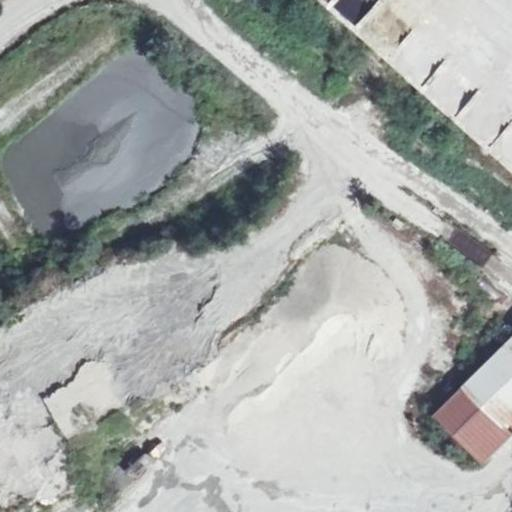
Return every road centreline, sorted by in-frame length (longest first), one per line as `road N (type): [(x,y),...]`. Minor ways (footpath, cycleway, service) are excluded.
road 1 (unknown): [(215,0),(338,133)]
road 2 (track): [(427,0),(338,133)]
